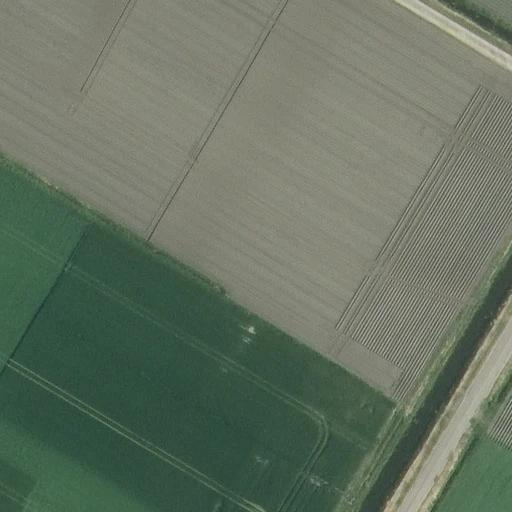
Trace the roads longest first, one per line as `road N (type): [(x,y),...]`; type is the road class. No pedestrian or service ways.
road 1 (unclassified): [(404,511),(511,329)]
road 2 (track): [(406,0),(511,61)]
